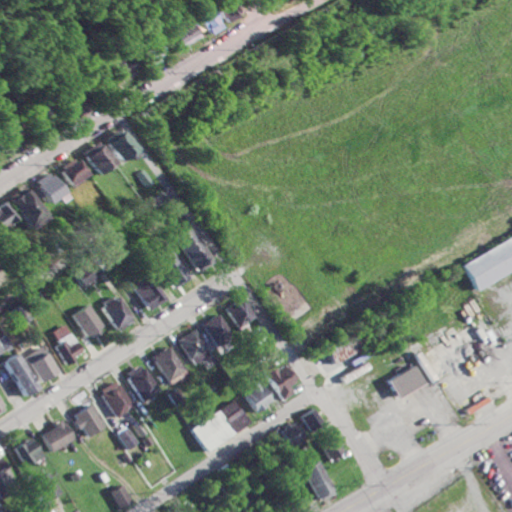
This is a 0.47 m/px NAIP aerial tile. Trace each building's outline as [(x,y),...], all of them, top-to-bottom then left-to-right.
[(231,0),(221,6),(231,23),(248,13),(240,0),(231,0)] [(210,36),(227,27),(216,5),(206,10),(207,12),(200,16),(210,36)] [(203,37),(195,18),(171,29),(180,48),(203,37)] [(154,65),(163,61),(161,56),(169,52),(160,32),(143,40),(154,65)] [(143,72),(132,50),(112,61),(124,82),(143,72)] [(54,113),(47,99),(31,108),(38,121),(54,113)] [(0,118),(0,120),(12,140),(27,132),(14,110),(0,118)] [(120,161),(138,149),(123,127),(105,139),(120,161)] [(115,163),(100,141),(83,152),(98,175),(115,163)] [(91,177),(80,157),(60,168),(71,188),(91,177)] [(47,204),(57,198),(60,203),(67,198),(52,171),(34,181),(47,204)] [(46,221),(29,185),(9,194),(27,230),(46,221)] [(0,228),(16,221),(8,202),(0,205),(0,228)] [(172,236),(196,272),(212,261),(188,226),(172,236)] [(511,235),(459,263),(472,290),(511,268),(511,235)] [(149,253),(170,289),(188,279),(167,243),(149,253)] [(98,274),(90,261),(72,272),(80,286),(98,274)] [(147,311),(164,299),(144,269),(127,281),(147,311)] [(131,318),(115,295),(98,306),(114,330),(131,318)] [(252,317),(240,297),(222,308),(235,328),(252,317)] [(69,315),(85,339),(102,328),(86,304),(69,315)] [(213,346),(230,336),(215,314),(199,324),(213,346)] [(57,343),(52,346),(62,364),(80,353),(62,324),(50,331),(57,343)] [(191,365),(208,355),(191,329),(174,340),(191,365)] [(330,364),(354,351),(346,337),(322,349),(330,364)] [(41,351),(39,353),(33,343),(22,350),(28,358),(23,361),(36,382),(53,371),(41,351)] [(149,357),(165,381),(182,370),(166,346),(149,357)] [(33,390),(16,353),(2,359),(19,396),(33,390)] [(156,390),(139,363),(122,374),(140,401),(156,390)] [(274,370),(271,364),(260,369),(277,400),(290,393),(285,384),(294,380),(286,364),(274,370)] [(421,383),(411,365),(384,381),(394,399),(421,383)] [(97,388),(111,417),(129,409),(116,380),(97,388)] [(247,386),(250,391),(242,396),(253,412),(269,402),(255,381),(247,386)] [(201,450),(246,424),(232,401),(188,427),(201,450)] [(83,438),(101,427),(88,404),(70,415),(83,438)] [(298,416),(307,429),(320,420),(311,408),(298,416)] [(38,433),(48,452),(71,439),(60,420),(38,433)] [(302,438),(293,421),(277,429),(286,446),(302,438)] [(135,443),(125,427),(115,434),(125,449),(135,443)] [(329,458),(342,451),(332,435),(320,442),(329,458)] [(11,448),(23,467),(41,456),(29,437),(11,448)] [(0,482),(9,478),(0,459),(0,482)] [(300,467),(316,502),(332,495),(316,460),(300,467)] [(59,493),(48,473),(33,481),(37,488),(31,491),(38,504),(59,493)] [(107,491),(117,510),(130,502),(120,484),(107,491)]
